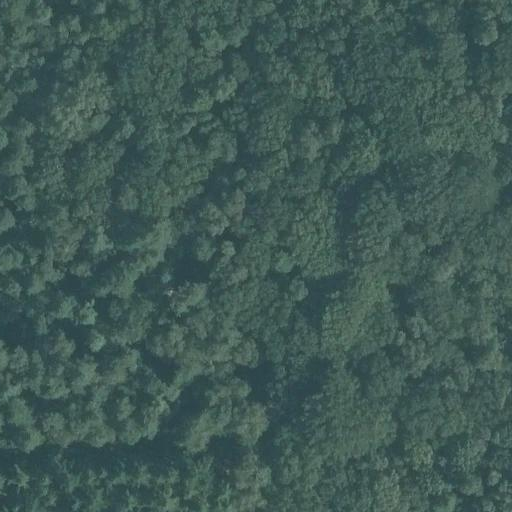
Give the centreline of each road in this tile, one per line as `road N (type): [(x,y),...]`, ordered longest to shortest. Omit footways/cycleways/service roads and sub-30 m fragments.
road 1 (track): [(289,406),(172,286),(101,189),(5,0)]
road 2 (track): [(0,425),(272,427)]
road 3 (track): [(429,466),(289,406)]
